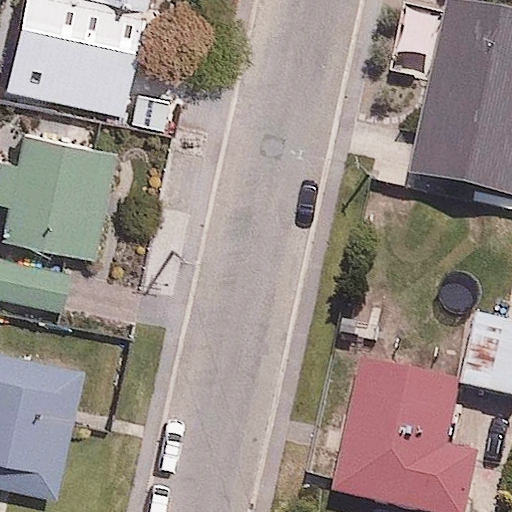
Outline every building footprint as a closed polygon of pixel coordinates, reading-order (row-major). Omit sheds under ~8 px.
[(12,0),(3,64),(42,70),(49,26),(143,40),(149,0),(12,0)] [(511,188),(511,9),(474,0),(450,0),(411,165),(511,188)] [(110,146),(17,131),(12,161),(0,158),(0,204),(5,205),(0,235),(0,241),(92,256),(110,146)] [(67,265),(0,257),(0,302),(62,309),(67,265)] [(511,301),(467,293),(452,379),(511,389),(511,301)] [(0,488),(56,499),(80,370),(0,355),(0,488)] [(440,511),(462,511),(477,447),(449,441),(462,383),(361,360),(332,488),(440,511)]
